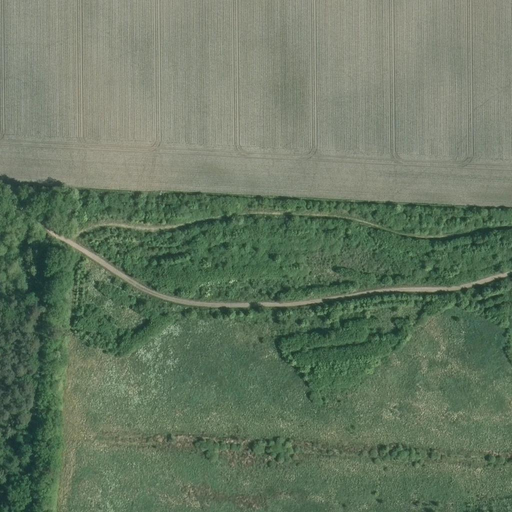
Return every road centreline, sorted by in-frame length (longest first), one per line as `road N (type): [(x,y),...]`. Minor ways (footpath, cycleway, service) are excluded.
road 1 (track): [(64,240),(147,291),(219,305),(449,289),(511,273)]
road 2 (track): [(54,236),(46,248),(26,511)]
